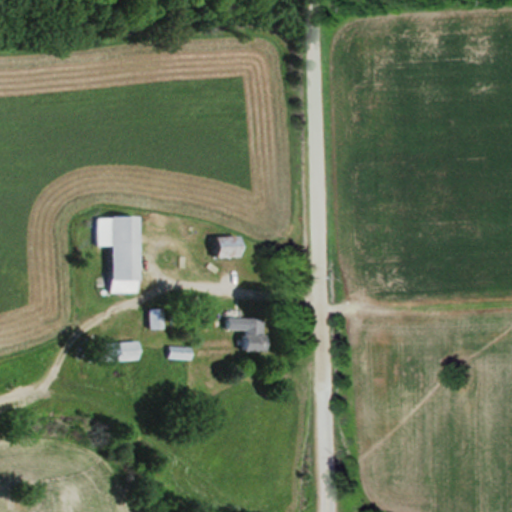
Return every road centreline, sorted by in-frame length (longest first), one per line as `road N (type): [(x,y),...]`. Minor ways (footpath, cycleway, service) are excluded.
road 1 (residential): [(321,389),(308,0)]
road 2 (residential): [(325,511),(321,389)]
